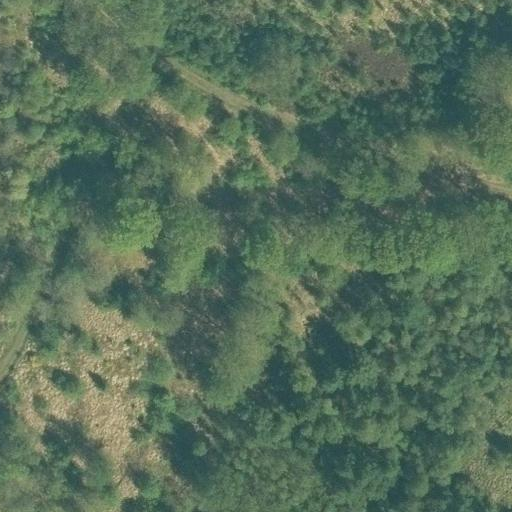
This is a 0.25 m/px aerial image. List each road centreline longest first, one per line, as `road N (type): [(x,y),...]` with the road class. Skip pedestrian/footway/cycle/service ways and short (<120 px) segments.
road 1 (track): [(511,192),(285,129),(142,48),(96,0)]
road 2 (track): [(142,48),(0,358)]
